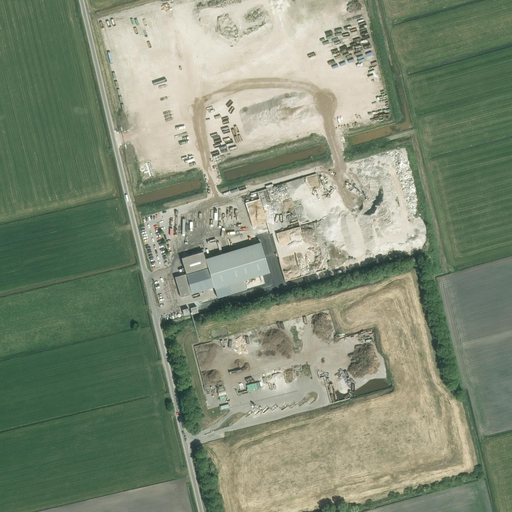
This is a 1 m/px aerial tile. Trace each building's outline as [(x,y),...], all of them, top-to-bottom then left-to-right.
[(267,188),(258,191),(263,208),(268,207),(266,203),(271,201),(267,188)] [(328,199),(330,208),(345,205),(343,199),(345,199),(343,193),(333,195),(334,198),(328,199)] [(205,258),(208,268),(187,274),(175,277),(181,298),(193,294),(192,293),(214,287),(215,289),(228,285),(229,286),(225,287),(226,290),(232,288),(233,293),(247,289),(244,280),(269,272),(260,242),(205,258)] [(197,253),(181,258),(186,273),(208,267),(203,251),(197,253)] [(256,389),(255,382),(244,384),(246,391),(256,389)]
